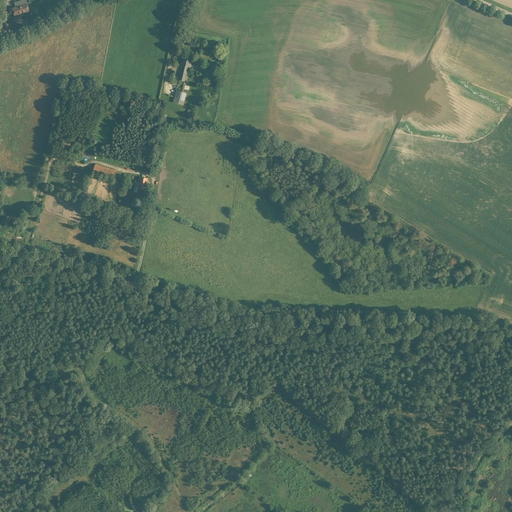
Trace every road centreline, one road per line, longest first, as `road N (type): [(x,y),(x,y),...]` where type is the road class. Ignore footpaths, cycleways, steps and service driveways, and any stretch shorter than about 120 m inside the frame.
road 1 (track): [(0,247),(255,319),(511,328)]
road 2 (track): [(49,262),(84,394),(141,429),(189,511)]
road 3 (track): [(196,0),(191,20),(177,31),(147,238),(129,285)]
road 4 (track): [(0,403),(97,345),(129,285)]
road 5 (track): [(434,511),(511,420)]
